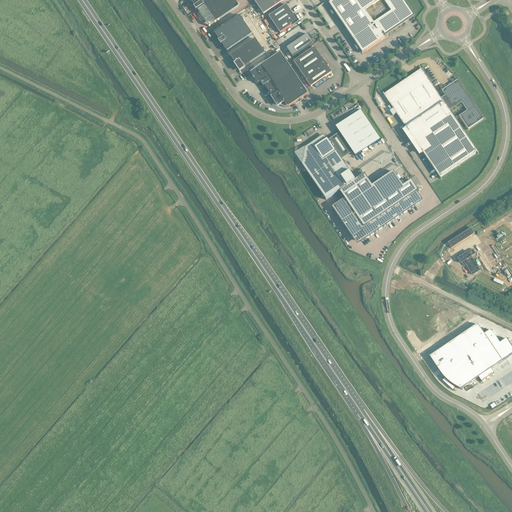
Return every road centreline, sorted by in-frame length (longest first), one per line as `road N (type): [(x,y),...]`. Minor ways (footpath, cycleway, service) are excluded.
road 1 (unclassified): [(373,511),(333,436),(145,144),(0,68)]
road 2 (trunk): [(360,410),(82,0)]
road 3 (tertiary): [(477,60),(504,108),(499,162),(483,185),(401,248),(385,304),(394,334),(429,384),(484,426)]
road 4 (unclassified): [(359,85),(295,121),(257,114),(230,91),(169,0)]
road 5 (unknown): [(415,172),(424,202),(371,246),(351,242),(327,206)]
road 6 (trunk): [(446,511),(360,410)]
road 7 (trunk): [(428,511),(360,410)]
road 8 (unclassified): [(511,326),(403,271)]
